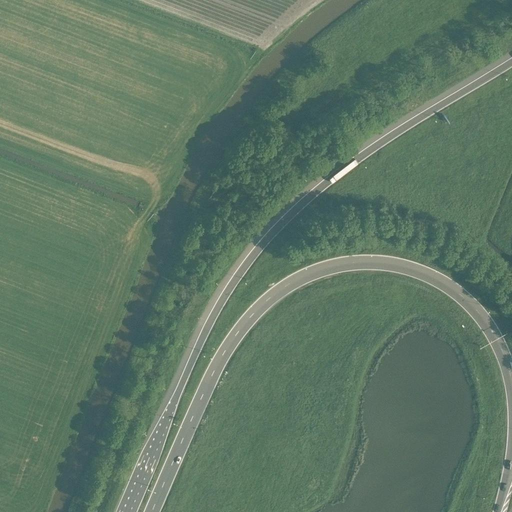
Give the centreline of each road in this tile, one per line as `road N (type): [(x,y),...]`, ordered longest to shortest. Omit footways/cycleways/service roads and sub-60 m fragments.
road 1 (motorway): [(511,62),(372,149),(268,237),(219,304),(127,511)]
road 2 (motorway): [(151,511),(224,352),(265,302),(317,270),(376,262),(435,278),(482,318),(511,386)]
